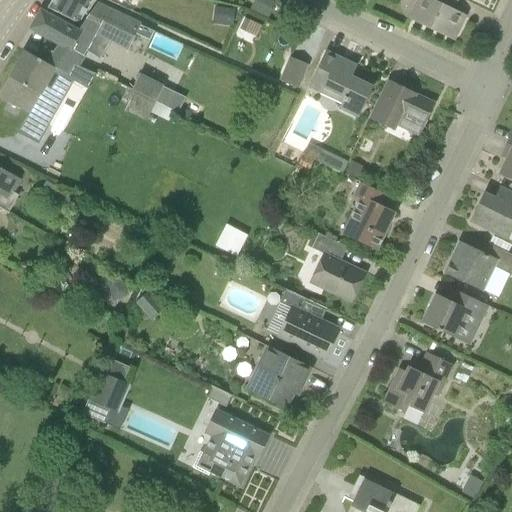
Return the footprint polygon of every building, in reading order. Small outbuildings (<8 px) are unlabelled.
[(54,0),(50,8),(78,24),(92,0),(54,0)] [(268,19),(275,2),(269,0),(253,0),(249,10),(268,19)] [(453,41),(466,16),(452,9),(456,0),(417,0),(408,19),(453,41)] [(150,40),(154,31),(139,26),(140,24),(97,4),(86,19),(78,32),(80,34),(42,12),(33,28),(59,43),(47,64),(67,74),(72,64),(79,67),(86,52),(99,59),(106,47),(107,48),(108,47),(94,40),(97,35),(110,42),(127,50),(135,34),(150,40)] [(213,16),(233,18),(234,10),(214,8),(213,16)] [(240,30),(252,35),(257,24),(245,18),(240,30)] [(0,96),(0,98),(29,114),(44,122),(50,112),(35,104),(40,95),(41,96),(42,95),(47,98),(62,72),(64,74),(62,77),(95,94),(104,77),(88,71),(79,67),(72,64),(67,74),(47,64),(26,51),(0,96)] [(358,118),(373,87),(351,77),(356,66),(325,51),(308,87),(321,93),(324,88),(344,98),(339,109),(358,118)] [(289,58),(280,81),(299,89),(309,66),(289,58)] [(133,90),(163,105),(171,91),(162,87),(163,86),(139,74),(133,90)] [(434,103),(387,81),(369,118),(394,130),(397,125),(407,130),(411,128),(420,132),(434,103)] [(155,101),(135,91),(125,110),(146,122),(156,102),(155,101)] [(511,133),(504,150),(509,152),(499,174),(511,179),(511,133)] [(302,154),(342,174),(348,162),(307,143),(302,154)] [(308,170),(313,161),(302,156),(298,165),(308,170)] [(352,161),(346,174),(358,179),(364,166),(352,161)] [(0,195),(5,199),(17,178),(0,168),(0,195)] [(57,203),(64,191),(46,181),(39,192),(57,203)] [(376,249),(393,213),(380,207),(386,195),(361,183),(355,196),(361,199),(344,234),(376,249)] [(511,193),(499,187),(494,198),(483,193),(469,222),(507,240),(511,229),(511,193)] [(228,221),(217,244),(240,254),(251,232),(228,221)] [(351,303),(365,273),(340,261),(347,248),(318,234),(311,249),(324,255),(310,283),(351,303)] [(509,274),(511,267),(511,255),(488,244),(483,255),(459,244),(445,272),(481,290),(492,267),(509,274)] [(38,278),(45,266),(36,261),(29,272),(38,278)] [(129,294),(120,276),(105,283),(113,301),(129,294)] [(167,286),(154,280),(149,290),(162,296),(167,286)] [(324,358),(338,330),(309,316),(315,304),(286,290),(279,303),(292,309),(279,336),(324,358)] [(162,310),(146,292),(135,303),(151,321),(162,310)] [(468,345),(487,306),(458,292),(453,302),(435,294),(421,323),(468,345)] [(311,368),(288,357),(267,347),(247,390),(286,409),(293,394),(297,396),(311,368)] [(438,396),(453,365),(427,353),(418,371),(408,367),(403,376),(397,373),(383,402),(404,413),(407,406),(423,414),(433,394),(438,396)] [(106,425),(130,369),(107,358),(82,415),(106,425)] [(207,398),(226,407),(231,396),(211,386),(211,387),(212,388),(207,398)] [(257,458),(268,436),(216,411),(205,433),(212,436),(204,454),(200,452),(192,468),(208,476),(210,472),(239,486),(253,457),(257,458)] [(351,511),(417,511),(420,506),(363,479),(350,507),(353,509),(351,511)]
